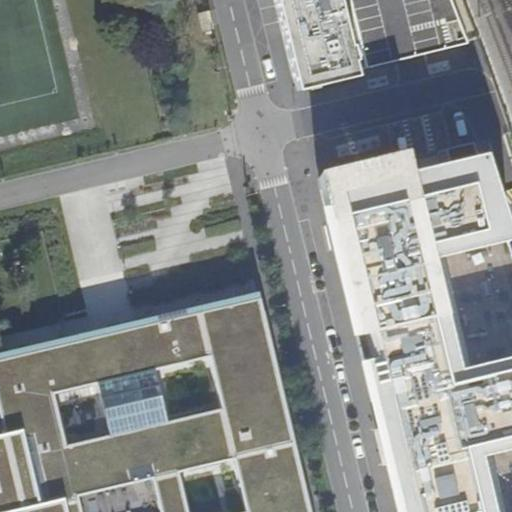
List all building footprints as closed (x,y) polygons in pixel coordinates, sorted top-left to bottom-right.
[(350,0),(274,0),(286,45),(297,89),(368,71),(350,0)] [(419,139),(331,163),(415,511),(506,511),(493,453),(511,448),(511,353),(471,364),(448,252),(511,236),(511,192),(496,145),(426,163),(419,139)] [(511,236),(448,252),(471,364),(511,353),(511,236)] [(112,326),(0,352),(0,428),(2,437),(0,437),(0,511),(307,511),(255,293),(112,326)] [(511,511),(511,448),(493,453),(507,511),(511,511)]
